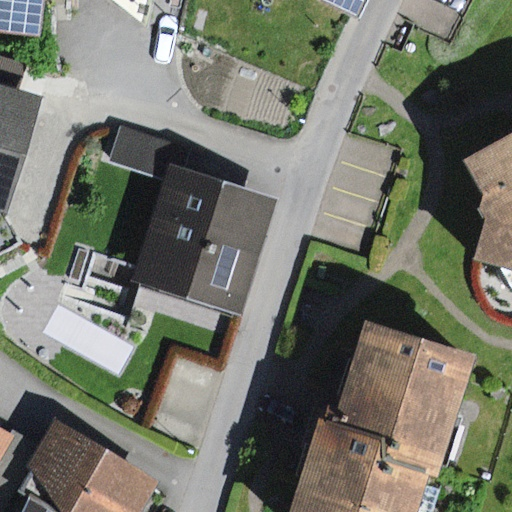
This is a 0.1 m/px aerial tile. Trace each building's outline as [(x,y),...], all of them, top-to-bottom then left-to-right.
[(54,0),(0,0),(0,35),(49,42),(54,0)] [(376,0),(316,0),(365,24),(376,0)] [(51,101),(0,86),(0,215),(14,220),(51,101)] [(174,168),(187,172),(193,152),(120,128),(109,165),(169,185),(174,168)] [(511,144),(475,165),(494,201),(490,216),(495,225),(484,266),(511,273),(511,144)] [(187,172),(174,168),(169,185),(138,285),(247,319),(283,202),(187,172)] [(488,362),(376,328),(350,415),(339,412),(335,426),(328,424),(302,511),(432,511),(441,482),(451,485),(488,362)] [(150,511),(166,487),(60,424),(43,451),(32,468),(38,472),(24,496),(35,501),(55,511),(150,511)] [(43,451),(0,427),(0,511),(6,511),(32,468),(43,451)] [(55,511),(35,501),(29,511),(55,511)]
